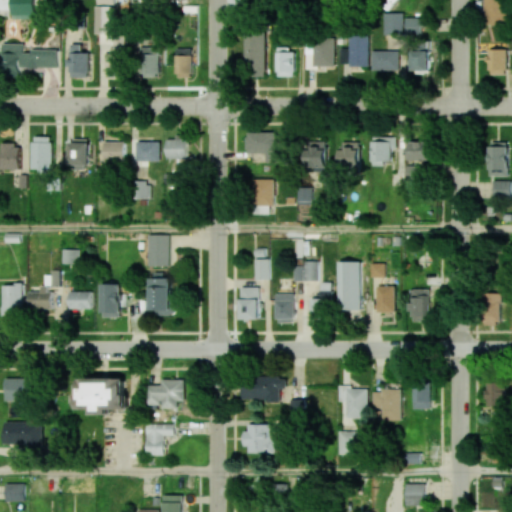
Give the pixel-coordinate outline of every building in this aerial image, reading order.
[(11,0),(12,15),(36,14),(35,0),(11,0)] [(509,0),(509,25),(485,24),(485,0),(509,0)] [(404,13),(385,13),(385,34),(404,34),(404,13)] [(422,17),(407,17),(406,33),(422,34),(422,17)] [(351,64),(351,34),(370,34),(370,64),(351,64)] [(115,35),(114,52),(106,52),(105,60),(104,72),(124,73),(125,36),(115,35)] [(267,35),(246,35),(245,75),(266,76),(267,35)] [(336,66),(335,36),(314,37),(314,42),(306,42),(306,66),(336,66)] [(59,67),(59,50),(24,49),(24,43),(3,43),(3,73),(21,73),(21,67),(59,67)] [(82,44),(71,44),(70,76),(90,77),(90,52),(82,52),(82,44)] [(142,77),(159,77),(160,47),(142,46),(142,77)] [(295,51),(288,52),(288,46),(278,46),(278,76),(295,76),(295,51)] [(176,73),(193,73),(193,48),(177,48),(176,73)] [(508,48),(490,48),(489,73),(508,74),(508,48)] [(374,49),(400,49),(401,68),(374,69),(374,49)] [(413,70),(431,70),(430,50),(413,50),(413,70)] [(247,152),(268,153),(268,161),(280,161),(281,132),(248,132),(247,152)] [(33,169),(53,169),(52,136),(32,136),(33,169)] [(168,159),(188,158),(188,136),(167,137),(168,159)] [(393,164),(393,148),(398,148),(397,136),(373,136),(373,164),(393,164)] [(90,165),(90,138),(71,138),(71,165),(90,165)] [(126,141),(105,141),(105,162),(125,162),(126,141)] [(137,160),(160,161),(161,141),(137,141),(137,160)] [(328,166),(328,141),(306,141),(306,167),(328,166)] [(341,167),(361,166),(361,141),(341,142),(341,167)] [(410,141),(410,160),(430,160),(430,141),(410,141)] [(490,175),(509,175),(509,141),(490,141),(490,175)] [(20,142),(1,143),(2,169),(20,168),(20,142)] [(275,205),(275,179),(254,178),(254,204),(275,205)] [(511,179),(493,180),(494,197),(511,196),(511,179)] [(151,182),(137,182),(136,198),(151,198),(151,182)] [(313,187),(298,187),(299,202),(313,202),(313,187)] [(171,235),(150,234),(150,265),(171,265),(171,235)] [(257,247),(267,247),(267,255),(257,256),(257,247)] [(64,263),(81,263),(81,249),(64,249),(64,263)] [(256,279),(256,258),(270,258),(270,278),(256,279)] [(320,280),(306,279),(306,260),(320,260),(320,280)] [(363,309),(341,309),(341,261),(363,261),(363,309)] [(373,262),(387,262),(387,276),(373,276),(373,262)] [(304,280),(295,280),(295,265),(304,265),(304,280)] [(61,285),(61,272),(45,272),(46,285),(61,285)] [(175,278),(165,278),(166,272),(153,272),(152,314),(174,314),(175,278)] [(122,284),(102,284),(102,317),(122,316),(122,284)] [(3,285),(4,315),(25,314),(24,285),(3,285)] [(379,312),(397,312),(397,285),(378,286),(379,312)] [(52,308),(52,286),(42,286),(42,291),(30,291),(30,308),(52,308)] [(242,319),(261,319),(261,287),(242,287),(242,319)] [(431,288),(412,289),(412,316),(431,316),(431,288)] [(93,291),(70,291),(70,308),(92,308),(93,291)] [(502,293),(485,292),(485,324),(502,324),(502,293)] [(295,293),(277,293),(277,322),(295,322),(295,293)] [(312,317),(312,298),(330,298),(330,317),(312,317)] [(244,398),(268,399),(268,402),(281,402),(281,387),(288,387),(288,376),(244,376),(244,398)] [(6,399),(42,400),(43,378),(6,377),(6,399)] [(95,414),(112,414),(112,409),(128,409),(128,378),(80,378),(80,409),(95,409),(95,414)] [(148,405),(164,404),(164,408),(179,408),(179,401),(186,400),(185,379),(163,379),(163,384),(148,385),(148,405)] [(508,406),(507,381),(489,382),(489,406),(508,406)] [(415,408),(432,407),(431,382),(414,382),(415,408)] [(368,387),(340,387),(340,401),(347,401),(348,418),(369,417),(368,387)] [(402,420),(402,390),(374,389),(374,407),(383,407),(383,419),(402,420)] [(291,416),(305,416),(305,399),(291,399),(291,416)] [(43,422),(6,422),(6,443),(30,443),(30,448),(43,447),(43,422)] [(175,424),(148,423),(147,454),(165,455),(166,435),(175,435),(175,424)] [(275,453),(275,424),(247,424),(247,453),(275,453)] [(360,453),(359,430),(340,431),(340,454),(360,453)] [(421,453),(406,452),(406,463),(421,463),(421,453)] [(25,483),(6,483),(6,501),(26,500),(25,483)] [(407,505),(426,505),(426,483),(406,483),(407,505)] [(166,511),(166,495),(185,495),(185,511),(166,511)]
